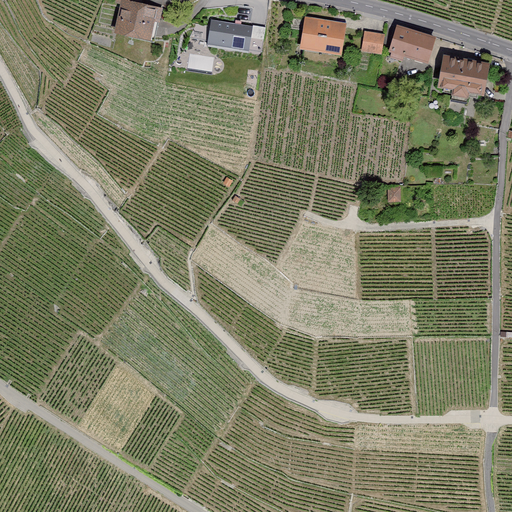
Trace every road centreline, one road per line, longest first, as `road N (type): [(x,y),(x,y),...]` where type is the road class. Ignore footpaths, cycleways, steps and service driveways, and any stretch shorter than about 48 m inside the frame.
road 1 (track): [(511,418),(351,414),(276,382),(156,271),(34,126),(0,69)]
road 2 (track): [(493,511),(497,220),(511,78)]
road 3 (unclassified): [(196,511),(0,389)]
road 4 (track): [(497,220),(373,226),(308,215)]
road 5 (secondary): [(343,0),(511,50)]
